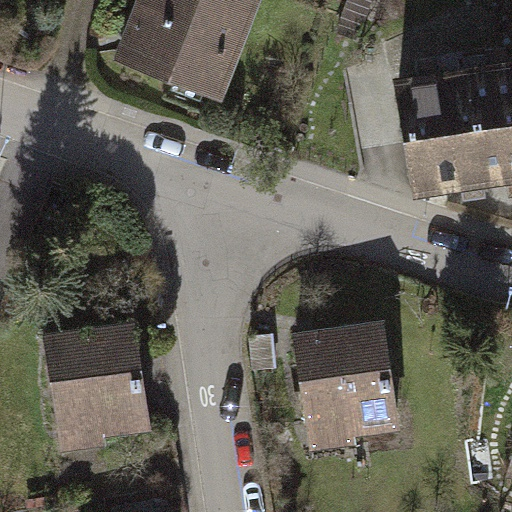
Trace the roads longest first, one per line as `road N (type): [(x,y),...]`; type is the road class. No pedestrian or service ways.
road 1 (residential): [(228,197),(199,284),(230,511)]
road 2 (residential): [(511,275),(228,197)]
road 3 (residential): [(228,197),(0,113)]
